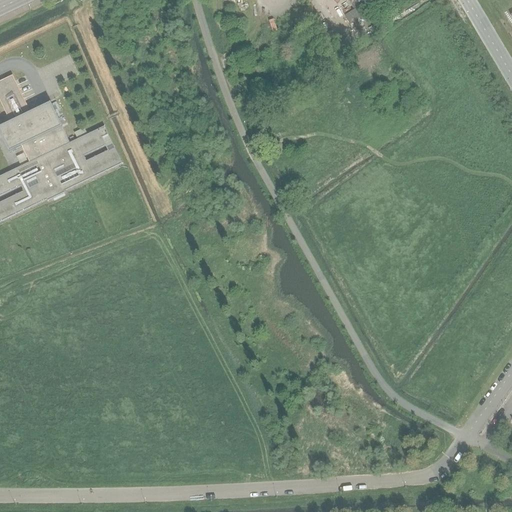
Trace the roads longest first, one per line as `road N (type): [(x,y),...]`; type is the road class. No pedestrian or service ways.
road 1 (unclassified): [(466,437),(403,405),(379,380),(246,141),(195,0)]
road 2 (unclassified): [(0,495),(266,493),(433,479),(466,437)]
